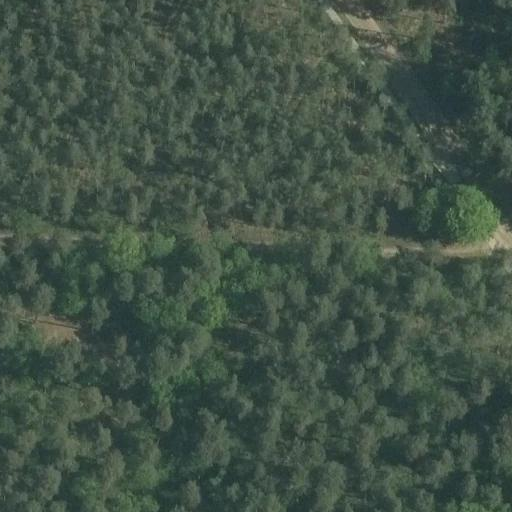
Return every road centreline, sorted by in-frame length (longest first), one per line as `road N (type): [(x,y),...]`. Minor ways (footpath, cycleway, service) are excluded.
road 1 (track): [(0,241),(499,252)]
road 2 (track): [(511,238),(346,0)]
